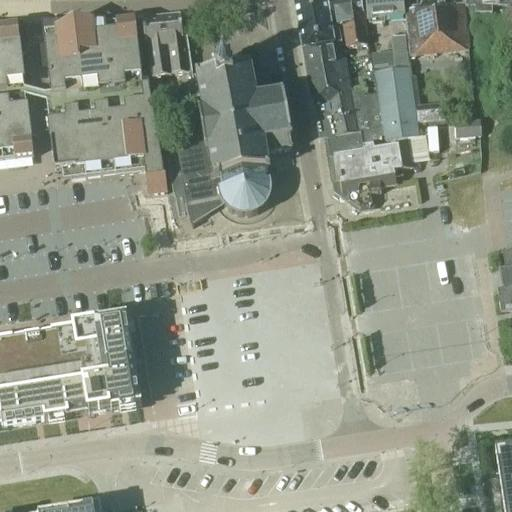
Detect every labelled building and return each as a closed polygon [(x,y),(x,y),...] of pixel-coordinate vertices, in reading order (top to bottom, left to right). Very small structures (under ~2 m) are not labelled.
[(316,0),(294,4),(306,70),(337,63),(339,69),(345,68),(338,31),(330,32),(324,0),(316,0)] [(366,48),(358,0),(326,0),(330,21),(334,21),(335,28),(341,27),(347,51),(366,48)] [(403,16),(402,13),(400,0),(363,0),(367,26),(382,24),(382,19),(403,16)] [(417,0),(419,10),(402,13),(403,16),(408,58),(466,51),(463,7),(462,0),(417,0)] [(511,0),(463,0),(464,9),(475,8),(475,15),(492,15),(492,8),(507,7),(508,42),(511,42),(511,0)] [(199,119),(198,115),(198,110),(196,110),(186,39),(182,40),(180,17),(143,21),(145,43),(147,44),(153,79),(187,75),(188,85),(181,86),(185,112),(190,111),(192,120),(199,119)] [(143,89),(135,22),(116,25),(73,24),(73,25),(51,28),(45,37),(45,42),(55,122),(48,123),(54,174),(61,173),(62,185),(145,175),(148,199),(167,196),(149,88),(143,89)] [(0,165),(32,161),(16,28),(0,25),(0,165)] [(407,67),(403,37),(390,38),(393,69),(407,67)] [(203,114),(198,115),(199,119),(202,133),(203,133),(204,138),(203,138),(203,141),(165,148),(175,203),(187,201),(192,232),(194,231),(193,228),(210,218),(208,206),(221,202),(222,206),(224,210),(227,213),(230,216),(234,218),(238,220),(242,221),(247,221),(251,220),(255,219),(259,217),(263,215),(266,211),(268,208),(270,204),(272,200),(272,195),(272,191),(269,174),(271,173),(271,170),(269,170),(267,157),(291,153),(288,142),(291,141),(290,138),(288,138),(282,99),(283,99),(282,95),(278,96),(278,98),(259,101),(258,98),(256,98),(251,71),(253,71),(253,68),(247,68),(247,70),(232,73),(231,68),(233,68),(232,63),(227,64),(228,66),(216,68),(216,66),(211,67),(212,71),(214,71),(215,76),(200,78),(199,77),(194,78),(195,83),(197,83),(200,98),(198,98),(199,103),(201,103),(203,114)] [(350,93),(345,68),(339,69),(337,63),(306,70),(313,107),(319,142),(326,141),(334,192),(342,198),(347,197),(348,206),(360,214),(370,212),(373,208),(371,196),(378,195),(378,190),(393,187),(391,174),(409,171),(406,145),(382,149),(382,143),(417,138),(408,69),(374,74),(377,98),(364,99),(363,91),(350,93)] [(442,108),(417,111),(419,127),(444,125),(442,108)] [(480,141),(480,123),(453,124),(454,142),(480,141)] [(318,268),(195,286),(212,399),(335,381),(318,268)] [(166,330),(187,325),(181,301),(160,307),(166,330)] [(12,339),(0,340),(0,431),(48,424),(64,421),(119,412),(135,410),(140,409),(129,343),(129,341),(127,326),(126,321),(51,333),(49,333),(35,335),(28,336),(14,339),(12,339)] [(511,511),(511,453),(495,456),(504,511),(511,511)]
